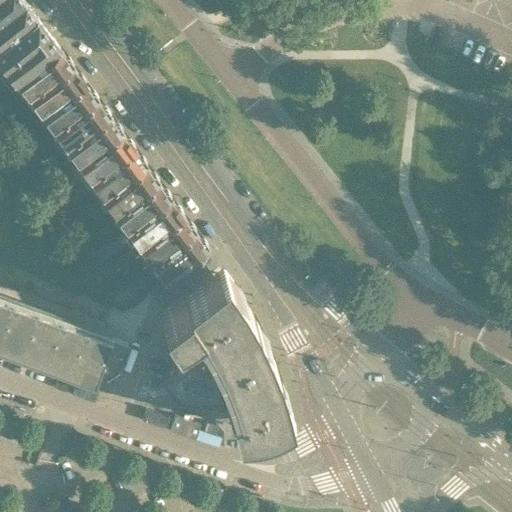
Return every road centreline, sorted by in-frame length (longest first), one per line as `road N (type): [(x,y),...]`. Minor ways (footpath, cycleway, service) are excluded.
road 1 (tertiary): [(276,272),(78,0)]
road 2 (residential): [(428,303),(380,260),(231,80)]
road 3 (residential): [(197,448),(0,378)]
road 4 (residential): [(197,448),(292,487),(369,466)]
road 5 (residential): [(339,410),(280,454),(235,457),(197,448)]
road 6 (residential): [(231,80),(309,20),(363,0)]
road 7 (tertiary): [(276,272),(339,410)]
road 8 (tertiary): [(377,354),(276,272)]
